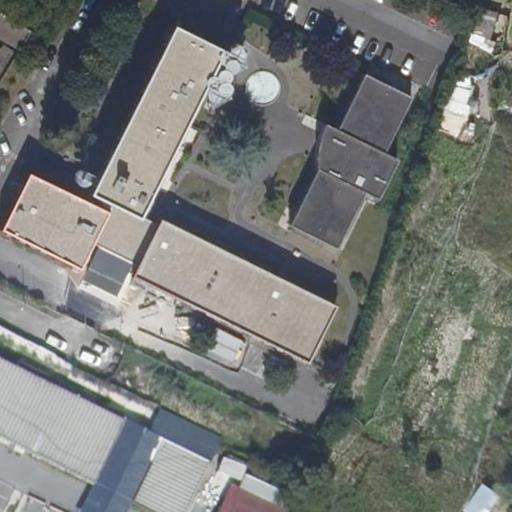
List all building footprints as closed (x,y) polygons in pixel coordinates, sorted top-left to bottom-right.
[(4,16),(0,13),(0,36),(3,38),(11,42),(20,48),(30,31),(4,16)] [(164,165),(221,51),(173,27),(153,68),(114,146),(91,193),(103,199),(99,208),(108,213),(93,244),(137,266),(158,224),(138,215),(164,165)] [(17,54),(20,48),(11,42),(7,49),(17,54)] [(337,247),(365,191),(379,197),(399,157),(385,151),(414,93),(367,69),(338,127),(325,152),(317,149),(317,157),(318,169),(290,224),(337,247)] [(325,152),(338,127),(326,122),(322,132),(318,144),(317,149),(325,152)] [(93,244),(108,213),(99,208),(29,174),(2,230),(80,269),(93,244)] [(337,304),(263,268),(161,218),(158,224),(137,266),(132,276),(236,326),(308,363),(337,304)] [(129,423),(59,388),(22,369),(0,358),(0,438),(97,487),(129,423)] [(161,439),(129,423),(97,487),(84,511),(124,511),(130,502),(161,439)] [(149,511),(194,511),(217,467),(161,439),(130,502),(149,511)] [(286,511),(287,511),(231,485),(218,511),(286,511)]
